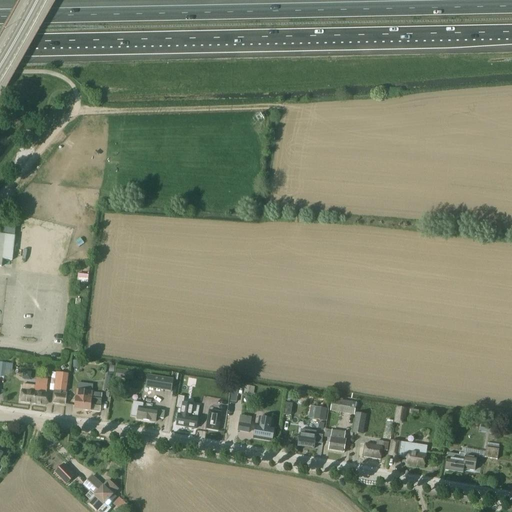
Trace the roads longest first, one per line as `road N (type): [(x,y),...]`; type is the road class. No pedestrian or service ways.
road 1 (unclassified): [(511,500),(0,415)]
road 2 (motorway): [(511,5),(0,15)]
road 3 (motorway): [(0,41),(511,31)]
